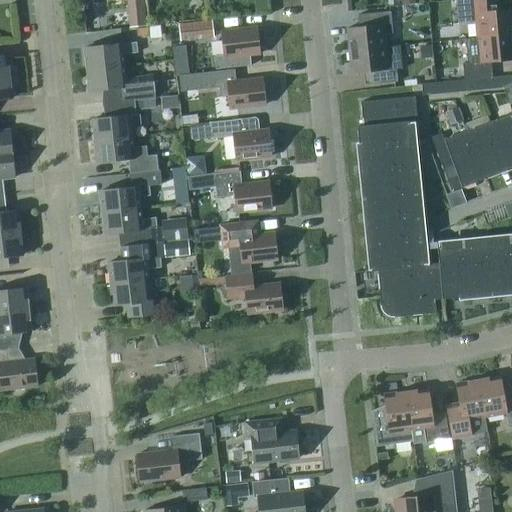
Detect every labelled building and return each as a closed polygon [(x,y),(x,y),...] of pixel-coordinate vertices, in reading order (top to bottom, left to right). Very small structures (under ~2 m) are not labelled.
[(127,0),(130,25),(148,23),(145,0),(127,0)] [(476,21),(477,38),(511,34),(511,9),(500,11),(499,0),(462,0),(456,1),(458,23),(476,21)] [(179,24),(181,39),(212,36),(210,20),(179,24)] [(391,23),(346,28),(349,50),(385,47),(384,34),(392,33),(391,23)] [(136,37),(148,36),(147,27),(135,29),(136,37)] [(256,27),(220,32),(223,55),(213,56),(215,69),(250,65),(249,55),(259,53),(256,27)] [(511,59),(511,34),(477,38),(480,62),(462,63),(464,80),(469,79),(475,79),(480,78),(486,78),(492,77),(490,61),(511,59)] [(83,47),(86,69),(124,65),(123,54),(137,52),(136,42),(122,44),(122,43),(83,47)] [(385,47),(349,50),(351,73),(363,72),(365,85),(397,81),(396,70),(402,69),(399,45),(385,47)] [(423,46),(424,58),(432,57),(431,45),(423,46)] [(0,77),(10,76),(7,55),(0,55),(0,77)] [(186,61),(174,63),(176,75),(188,73),(186,61)] [(151,97),(154,97),(151,75),(125,78),(124,65),(86,69),(88,90),(120,87),(122,101),(135,99),(151,97)] [(10,76),(0,77),(0,98),(12,98),(10,76)] [(226,83),(230,108),(265,104),(262,78),(226,83)] [(511,291),(511,233),(436,240),(438,262),(428,263),(414,122),(417,122),(414,96),(360,102),(363,126),(357,126),(371,271),(377,270),(380,305),(382,310),(385,314),(389,316),(394,317),(435,313),(433,296),(441,295),(441,299),(511,291)] [(152,107),(151,97),(135,99),(136,109),(152,107)] [(450,124),(462,119),(457,107),(445,112),(450,124)] [(511,114),(511,113),(442,139),(443,139),(445,145),(447,151),(449,157),(452,163),(454,169),(456,175),(458,181),(460,187),(511,168),(511,114)] [(94,140),(132,136),(130,125),(140,124),(139,114),(91,119),(94,140)] [(233,136),(235,160),(271,156),(268,130),(241,133),(239,119),(209,123),(211,138),(233,136)] [(0,154),(11,153),(9,129),(0,130),(0,154)] [(440,133),(431,137),(433,143),(443,139),(442,139),(440,133)] [(134,158),(132,136),(94,140),(96,162),(134,158)] [(443,139),(433,143),(435,149),(445,145),(443,139)] [(445,145),(435,149),(437,155),(447,151),(445,145)] [(447,151),(437,155),(440,161),(449,157),(447,151)] [(0,178),(14,177),(11,153),(0,154),(0,178)] [(449,157),(440,161),(442,167),(452,163),(449,157)] [(187,176),(199,175),(198,162),(186,163),(187,176)] [(452,163),(442,167),(444,173),(454,169),(452,163)] [(172,179),(185,177),(184,167),(171,168),(172,179)] [(129,172),(131,187),(99,191),(101,212),(140,208),(138,197),(150,196),(149,187),(160,186),(158,169),(129,172)] [(454,169),(444,173),(446,179),(456,175),(454,169)] [(234,195),(236,212),(271,208),(268,182),(241,185),(240,171),(214,174),(216,197),(234,195)] [(187,177),(189,188),(199,187),(197,175),(187,177)] [(456,175),(446,179),(449,185),(458,181),(456,175)] [(458,181),(449,185),(451,191),(460,187),(458,181)] [(141,219),(140,208),(101,212),(104,233),(142,229),(156,227),(155,217),(141,219)] [(0,212),(0,234),(20,232),(18,211),(0,212)] [(161,220),(163,241),(188,239),(185,217),(161,220)] [(245,222),(220,225),(222,248),(228,247),(231,276),(251,273),(249,262),(277,259),(274,233),(247,236),(245,222)] [(0,256),(22,254),(20,232),(0,234),(0,256)] [(162,241),(164,256),(188,254),(186,239),(162,241)] [(107,262),(109,284),(148,280),(146,268),(161,267),(158,241),(119,245),(121,260),(107,262)] [(247,313),(282,309),(280,283),(253,286),(251,273),(231,276),(225,276),(226,285),(228,299),(245,297),(247,313)] [(184,283),(179,283),(180,293),(198,291),(196,275),(183,276),(184,283)] [(149,289),(148,280),(109,284),(112,305),(125,304),(126,318),(158,315),(157,299),(155,299),(154,289),(149,289)] [(0,312),(28,309),(26,288),(0,290),(0,312)] [(0,349),(6,349),(4,333),(31,331),(28,309),(0,312),(0,349)] [(187,316),(188,327),(199,326),(198,315),(187,316)] [(0,386),(0,390),(37,386),(34,358),(7,361),(6,349),(0,349),(0,386)] [(499,375),(478,379),(485,417),(505,413),(508,428),(511,427),(511,400),(503,402),(499,375)] [(461,410),(448,413),(452,438),(466,436),(473,434),(487,432),(485,417),(478,379),(456,383),(461,410)] [(427,388),(406,391),(411,429),(413,441),(413,444),(448,439),(445,413),(431,415),(427,388)] [(413,441),(411,429),(406,391),(385,394),(388,417),(373,419),(376,446),(413,441)] [(251,436),(254,462),(295,457),(292,431),(283,432),(281,418),(245,422),(247,437),(251,436)] [(204,435),(212,435),(211,422),(203,423),(204,435)] [(137,454),(140,481),(180,477),(178,461),(202,459),(199,433),(171,436),(173,450),(137,454)] [(225,483),(240,481),(239,470),(224,472),(225,483)] [(412,497),(395,499),(396,511),(456,511),(452,475),(415,479),(417,496),(412,497)] [(253,498),(257,497),(258,507),(245,508),(245,511),(300,511),(298,492),(290,493),(288,478),(251,482),(253,498)] [(248,497),(247,484),(223,486),(224,499),(236,498),(238,498),(248,497)] [(183,489),(184,502),(208,499),(207,486),(183,489)] [(491,511),(491,501),(478,502),(478,511),(491,511)]
